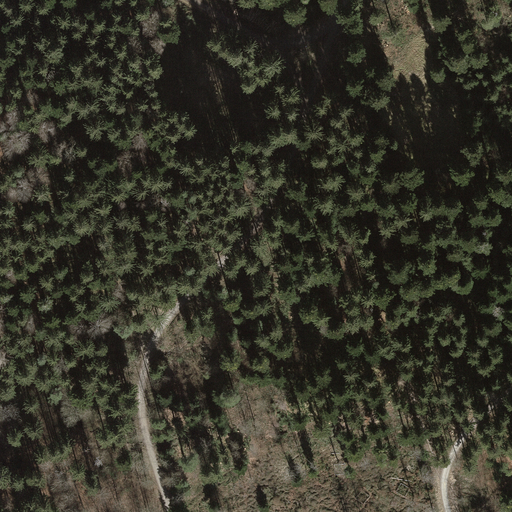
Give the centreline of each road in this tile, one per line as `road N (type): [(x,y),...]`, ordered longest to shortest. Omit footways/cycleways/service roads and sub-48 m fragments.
road 1 (track): [(305,104),(255,223),(171,309),(146,353),(141,403),(170,511)]
road 2 (track): [(305,104),(281,56),(193,0)]
